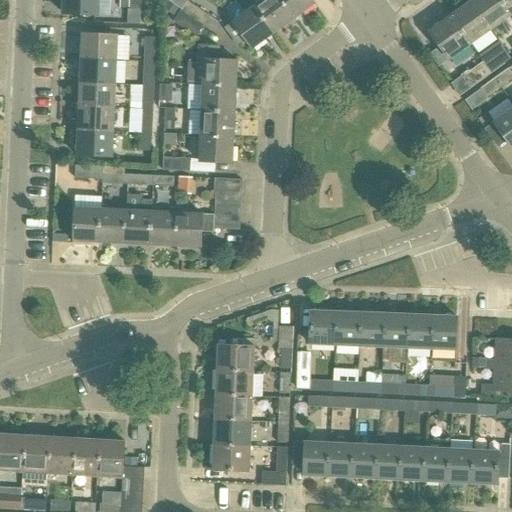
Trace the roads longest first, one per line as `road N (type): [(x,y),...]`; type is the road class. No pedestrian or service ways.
road 1 (residential): [(15,368),(25,0)]
road 2 (residential): [(281,275),(272,235),(280,90),(297,68),(368,17)]
road 3 (residential): [(281,275),(500,201)]
road 4 (residential): [(500,201),(368,17)]
road 5 (residential): [(166,511),(172,384),(159,331)]
road 6 (residential): [(15,368),(118,332),(159,331)]
road 7 (residential): [(159,331),(192,307),(281,275)]
